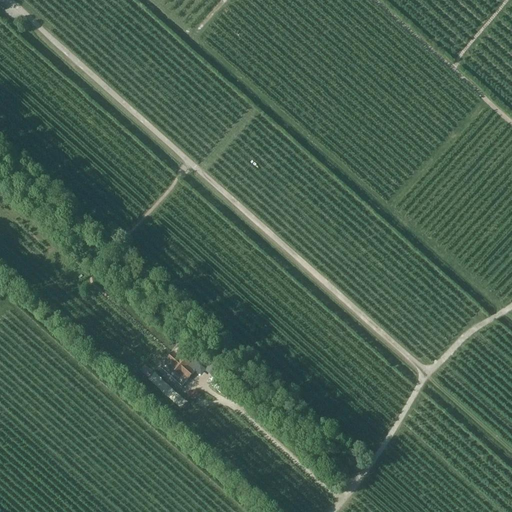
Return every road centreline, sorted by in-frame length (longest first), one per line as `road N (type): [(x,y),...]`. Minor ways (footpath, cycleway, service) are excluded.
road 1 (track): [(426,373),(7,0)]
road 2 (track): [(373,468),(0,137)]
road 3 (track): [(511,317),(190,35),(226,0)]
road 4 (track): [(338,511),(373,468),(426,373),(511,305)]
road 5 (track): [(511,123),(452,68),(507,0)]
